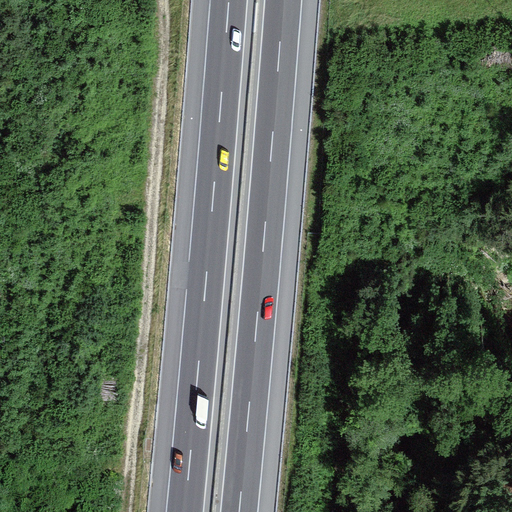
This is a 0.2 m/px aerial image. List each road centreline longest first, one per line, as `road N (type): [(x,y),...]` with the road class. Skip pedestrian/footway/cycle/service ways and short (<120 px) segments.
road 1 (motorway): [(229,0),(185,511)]
road 2 (motorway): [(239,511),(283,0)]
road 3 (track): [(162,0),(160,116),(125,511)]
